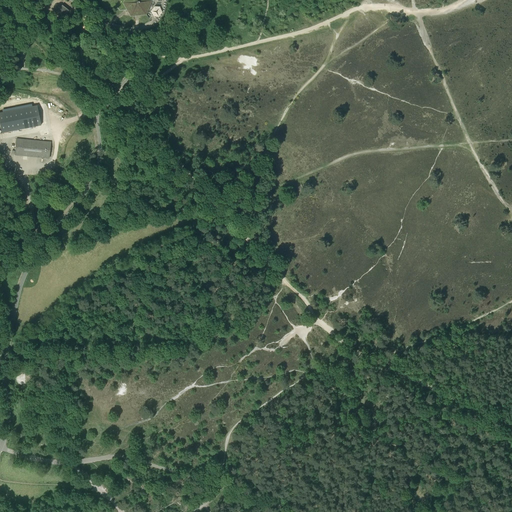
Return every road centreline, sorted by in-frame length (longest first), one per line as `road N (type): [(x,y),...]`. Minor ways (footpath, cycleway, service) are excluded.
road 1 (unclassified): [(0,447),(21,281),(88,185),(101,153),(97,113),(137,59),(135,30),(103,22),(72,0)]
road 2 (track): [(301,511),(128,457),(68,462)]
road 3 (track): [(350,11),(325,64),(220,212)]
road 4 (track): [(416,11),(469,142),(511,212)]
road 5 (track): [(511,422),(364,356),(319,320)]
road 6 (track): [(376,361),(511,298)]
road 7 (track): [(130,102),(220,212)]
